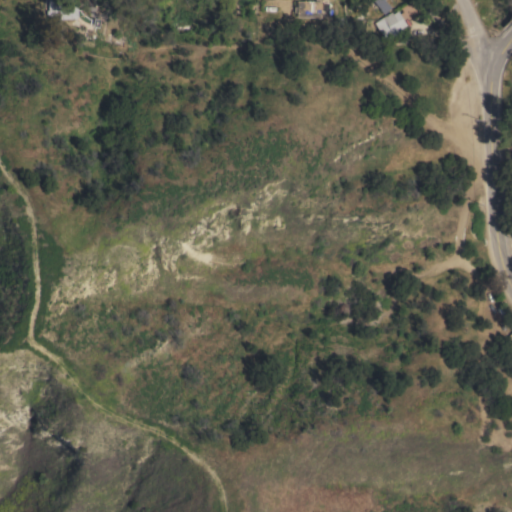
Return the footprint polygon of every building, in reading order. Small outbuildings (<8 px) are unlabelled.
[(69,0),(69,16),(66,16),(66,17),(64,17),(64,20),(51,20),(51,17),(42,17),(42,0),(69,0)] [(322,18),(314,18),(314,17),(297,17),(297,12),(294,12),(294,6),(297,6),(297,1),(304,1),(304,0),(314,0),(314,1),(322,1),(322,18)] [(385,0),(392,7),(384,14),(376,6),(377,5),(372,0),(385,0)] [(420,14),(409,21),(407,19),(405,20),(404,18),(403,19),(407,25),(401,28),(402,31),(391,39),(388,35),(383,37),(374,22),(391,12),(393,14),(398,10),(400,13),(403,12),(401,8),(412,1),(420,14)] [(198,17),(199,28),(189,28),(190,30),(181,31),(181,29),(175,30),(175,29),(174,29),(174,26),(175,26),(175,18),(198,17)]
